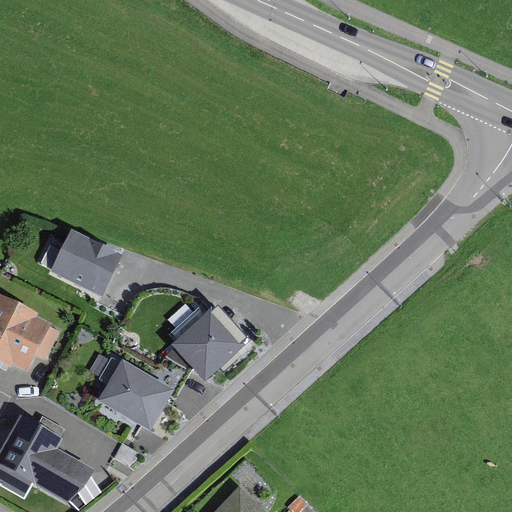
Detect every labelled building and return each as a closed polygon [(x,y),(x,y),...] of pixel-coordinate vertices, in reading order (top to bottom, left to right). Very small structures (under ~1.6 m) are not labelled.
[(73,238),(51,281),(103,307),(125,264),(73,238)] [(38,316),(0,297),(0,366),(11,372),(14,367),(28,374),(37,356),(45,360),(59,333),(36,322),(38,316)] [(170,357),(205,394),(244,358),(209,321),(170,357)] [(171,401),(122,371),(101,407),(149,436),(171,401)] [(62,443),(21,420),(0,456),(0,487),(24,501),(33,487),(67,506),(70,503),(77,511),(80,511),(104,494),(92,479),(96,473),(58,451),(62,443)] [(262,511),(240,491),(219,511),(262,511)]
